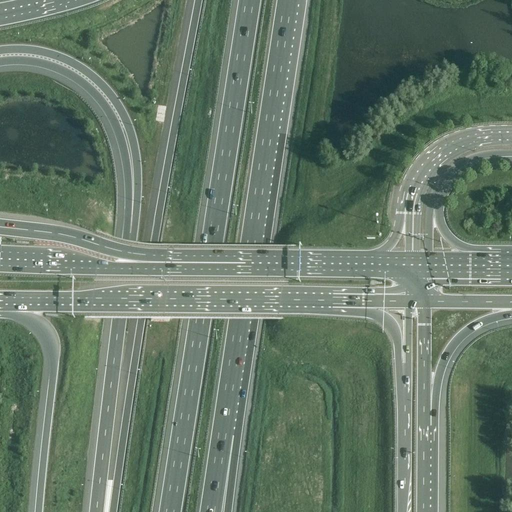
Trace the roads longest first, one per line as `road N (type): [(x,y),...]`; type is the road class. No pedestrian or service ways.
road 1 (motorway): [(198,0),(111,511)]
road 2 (motorway): [(249,0),(169,511)]
road 3 (motorway): [(222,433),(288,0)]
road 4 (trunk): [(12,298),(349,301)]
road 5 (motorway): [(130,232),(96,511)]
road 6 (motorway): [(0,50),(65,59),(110,94),(132,139),(130,232)]
road 7 (motorway): [(0,62),(63,72),(108,112),(126,160),(130,232)]
road 8 (motorway): [(12,298),(46,332),(50,347),(38,511)]
road 9 (trunk): [(362,264),(152,262)]
road 10 (motorway): [(152,262),(77,238),(0,227)]
road 11 (trunk): [(152,262),(115,269),(0,265)]
road 12 (motorway): [(427,425),(452,345),(511,312)]
road 13 (tertiary): [(511,133),(475,136),(438,153),(416,178),(407,213)]
road 14 (motorway): [(398,381),(400,511)]
road 15 (motorway): [(427,425),(426,301)]
